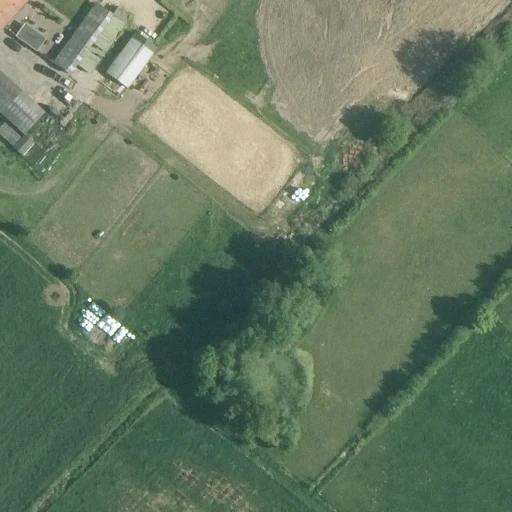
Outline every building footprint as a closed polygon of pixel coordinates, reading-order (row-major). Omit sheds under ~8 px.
[(0,0),(0,33),(30,0),(0,0)] [(95,6),(52,64),(69,76),(77,65),(89,74),(124,27),(95,6)] [(34,52),(43,39),(21,24),(12,37),(34,52)] [(154,55),(132,40),(106,75),(128,90),(154,55)] [(0,73),(0,115),(21,93),(0,73)] [(20,139),(3,124),(0,128),(0,137),(11,148),(20,139)] [(24,137),(11,150),(21,159),(33,145),(24,137)]
